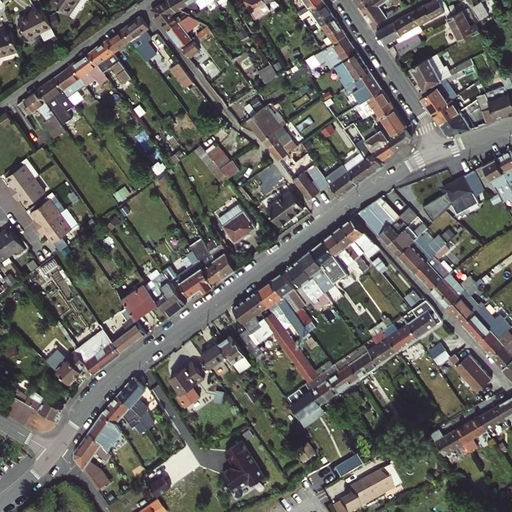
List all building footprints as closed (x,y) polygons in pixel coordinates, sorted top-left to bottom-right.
[(85,0),(58,0),(57,2),(74,14),(85,0)] [(177,10),(170,0),(167,0),(153,9),(161,20),(173,13),(177,10)] [(187,5),(184,0),(170,0),(177,10),(180,9),(187,5)] [(282,4),(279,0),(246,0),(257,19),(282,4)] [(324,0),(313,8),(324,25),(336,18),(324,0)] [(355,0),(361,8),(373,0),(355,0)] [(373,0),(361,8),(373,25),(395,12),(393,9),(386,13),(379,3),(384,0),(393,0),(396,3),(402,0),(373,0)] [(440,0),(432,0),(413,10),(421,25),(446,10),(440,0)] [(484,0),(470,0),(480,18),(491,12),(484,0)] [(29,36),(54,24),(44,5),(20,18),(29,36)] [(453,13),(449,15),(462,39),(481,28),(477,21),(471,25),(462,8),(453,13)] [(423,29),(421,25),(413,10),(395,20),(396,20),(406,39),(418,32),(423,29)] [(161,20),(168,29),(179,22),(173,13),(161,20)] [(150,27),(141,15),(124,27),(133,40),(147,59),(157,52),(148,40),(153,36),(148,29),(150,27)] [(186,24),(194,17),(190,15),(179,22),(168,29),(182,47),(192,39),(186,31),(189,29),(186,24)] [(434,24),(436,29),(448,22),(445,17),(434,24)] [(336,18),(324,25),(323,26),(329,35),(324,38),(329,46),(347,35),(336,18)] [(396,20),(377,31),(382,38),(386,43),(396,37),(399,42),(406,39),(396,20)] [(208,25),(195,36),(200,42),(213,32),(209,27),(208,25)] [(0,54),(20,48),(13,27),(0,31),(0,54)] [(124,27),(107,40),(122,61),(128,56),(122,47),(133,40),(124,27)] [(418,32),(406,39),(399,42),(395,45),(400,55),(423,42),(418,32)] [(347,35),(329,46),(323,49),(334,68),(337,66),(359,52),(347,35)] [(107,40),(90,52),(102,70),(112,63),(135,94),(142,89),(122,61),(107,40)] [(193,42),(184,49),(189,56),(199,49),(193,42)] [(490,47),(487,48),(491,59),(495,58),(490,47)] [(85,56),(73,64),(83,79),(88,85),(98,77),(102,83),(109,79),(102,70),(90,52),(85,56)] [(354,82),(357,80),(371,71),(359,52),(337,66),(345,77),(343,79),(348,86),(354,82)] [(416,74),(426,89),(461,68),(474,61),(472,55),(448,68),(438,52),(411,67),(413,69),(412,71),(414,74),(416,74)] [(482,58),(479,52),(472,55),(474,61),(482,58)] [(204,71),(215,68),(212,58),(201,61),(204,71)] [(195,78),(181,59),(172,66),(187,85),(195,78)] [(269,81),(281,73),(274,61),(262,69),(269,81)] [(73,64),(55,77),(59,82),(64,89),(66,91),(83,79),(73,64)] [(461,68),(426,89),(428,92),(422,96),(433,112),(452,98),(457,94),(447,82),(464,72),(461,68)] [(371,71),(357,80),(369,99),(383,89),(371,71)] [(488,122),(511,113),(511,80),(511,78),(509,71),(502,73),(505,82),(486,88),(477,92),(478,95),(488,122)] [(55,77),(39,88),(48,101),(64,89),(59,82),(55,77)] [(39,88),(18,103),(27,116),(39,107),(49,120),(46,122),(57,137),(68,129),(57,114),(51,105),(48,101),(39,88)] [(371,115),(378,113),(393,103),(383,89),(369,99),(351,109),(355,115),(364,109),(368,116),(371,115)] [(341,90),(334,95),(340,104),(347,99),(341,90)] [(256,101),(262,109),(269,104),(263,96),(256,101)] [(452,98),(433,112),(441,123),(452,116),(454,119),(463,113),(459,108),(452,98)] [(56,101),(51,105),(57,114),(62,110),(56,101)] [(249,120),(264,139),(264,140),(283,126),(286,124),(272,105),(270,102),(269,104),(262,109),(249,120)] [(396,108),(393,103),(378,113),(381,117),(396,108)] [(396,108),(381,117),(394,136),(406,128),(408,126),(401,116),(396,108)] [(452,116),(441,123),(447,132),(452,134),(472,128),(463,113),(454,119),(452,116)] [(13,119),(11,116),(7,119),(3,114),(1,115),(6,123),(13,119)] [(358,146),(361,150),(375,171),(384,165),(382,161),(367,140),(354,122),(345,128),(351,136),(358,146)] [(324,127),(327,135),(338,131),(335,123),(324,127)] [(264,140),(279,159),(290,152),(298,146),(292,138),(285,144),(279,136),(286,130),(283,126),(264,140)] [(411,135),(406,128),(394,136),(388,140),(396,151),(410,141),(411,135)] [(385,142),(388,140),(381,130),(379,131),(382,136),(381,137),(385,142)] [(396,151),(388,140),(385,142),(381,137),(382,136),(379,131),(378,132),(367,140),(382,161),(396,151)] [(358,146),(351,136),(346,140),(353,149),(358,146)] [(208,151),(216,160),(226,152),(219,143),(208,151)] [(202,144),(196,148),(226,185),(232,181),(231,179),(222,169),(216,160),(208,151),(202,144)] [(144,149),(138,153),(141,158),(147,154),(144,149)] [(375,171),(361,150),(354,155),(355,156),(357,160),(347,168),(358,184),(375,171)] [(511,151),(511,150),(496,158),(508,180),(511,177),(511,151)] [(299,163),(290,152),(279,159),(294,179),(307,170),(309,169),(313,166),(318,162),(312,154),(299,163)] [(357,160),(355,156),(344,164),(347,168),(357,160)] [(496,158),(484,164),(497,189),(498,190),(502,198),(509,194),(511,199),(511,185),(508,180),(496,158)] [(17,190),(39,174),(29,160),(11,173),(17,181),(12,184),(17,190)] [(234,160),(222,169),(231,179),(242,171),(234,160)] [(318,162),(313,166),(319,175),(324,171),(318,162)] [(156,178),(168,169),(170,167),(167,163),(153,174),(156,178)] [(358,184),(347,168),(344,164),(328,176),(331,181),(334,185),(341,196),(358,184)] [(497,189),(484,164),(477,168),(490,192),(497,189)] [(321,190),(307,170),(294,179),(306,196),(309,199),(321,190)] [(22,197),(26,194),(32,202),(50,189),(39,174),(17,190),(22,197)] [(293,189),(267,206),(281,225),(306,208),(293,189)] [(53,195),(35,208),(41,216),(37,219),(42,225),(64,210),(53,195)] [(361,211),(381,233),(394,221),(400,214),(382,196),(361,211)] [(235,241),(238,239),(240,240),(242,238),(242,236),(249,231),(251,232),(254,230),(254,228),(257,226),(240,203),(219,217),(235,241)] [(74,224),(64,210),(42,225),(46,231),(50,229),(56,237),(74,224)] [(353,216),(343,224),(365,251),(376,242),(353,216)] [(381,233),(391,244),(411,225),(406,220),(399,226),(394,221),(381,233)] [(391,244),(400,253),(415,240),(430,226),(425,221),(417,229),(412,224),(411,225),(391,244)] [(335,231),(356,258),(365,251),(343,224),(335,231)] [(28,248),(13,226),(0,234),(0,237),(11,253),(18,249),(21,253),(28,248)] [(359,262),(356,258),(335,231),(325,238),(337,254),(349,271),(357,282),(363,278),(359,274),(365,270),(359,262)] [(198,258),(214,283),(224,276),(205,239),(201,232),(194,236),(204,255),(198,258)] [(224,276),(237,268),(218,232),(205,239),(224,276)] [(110,235),(102,241),(107,248),(115,242),(110,235)] [(11,253),(0,237),(0,267),(6,263),(3,259),(11,253)] [(312,248),(330,274),(339,267),(332,257),(337,254),(325,238),(312,248)] [(171,280),(181,293),(187,289),(192,294),(202,287),(205,290),(214,283),(198,258),(190,244),(184,247),(188,253),(190,252),(196,262),(179,275),(172,266),(164,270),(171,280)] [(451,271),(455,268),(443,255),(451,248),(447,244),(436,254),(451,271)] [(312,248),(301,257),(314,276),(318,273),(329,288),(336,282),(331,276),(330,274),(312,248)] [(336,272),(340,277),(349,271),(337,254),(332,257),(339,267),(330,274),(331,276),(336,272)] [(451,271),(436,254),(417,272),(433,289),(451,271)] [(379,256),(373,261),(379,269),(385,264),(379,256)] [(314,276),(301,257),(289,267),(302,285),(317,306),(321,303),(318,298),(326,293),(314,276)] [(31,262),(36,268),(42,264),(37,258),(31,262)] [(42,267),(46,273),(58,264),(54,259),(42,267)] [(359,262),(365,270),(365,271),(369,267),(363,259),(359,262)] [(298,289),(302,285),(289,267),(274,278),(303,319),(306,324),(312,320),(302,306),(307,303),(298,289)] [(436,293),(448,306),(474,282),(476,280),(470,274),(461,282),(451,271),(433,289),(436,293)] [(342,281),(340,277),(336,272),(331,276),(336,282),(338,284),(342,281)] [(303,319),(274,278),(259,289),(270,304),(275,311),(283,323),(290,318),(295,324),(303,319)] [(161,294),(156,298),(158,302),(168,316),(187,302),(181,293),(171,280),(157,290),(161,294)] [(474,282),(448,306),(464,323),(477,312),(481,308),(486,304),(483,301),(480,304),(471,295),(479,288),(474,282)] [(158,302),(156,298),(146,284),(124,299),(136,317),(158,302)] [(415,304),(424,296),(417,287),(407,295),(415,304)] [(255,315),(263,309),(270,304),(259,289),(234,307),(249,328),(241,333),(255,354),(263,349),(259,343),(274,333),(308,381),(319,373),(283,323),(275,311),(268,315),(261,320),(260,318),(258,319),(255,315)] [(427,299),(418,305),(424,313),(408,323),(418,338),(442,321),(437,314),(434,317),(426,306),(430,304),(427,299)] [(275,311),(270,304),(263,309),(268,315),(275,311)] [(481,308),(477,312),(487,324),(492,320),(481,308)] [(487,324),(477,312),(464,323),(479,340),(504,318),(500,313),(492,320),(487,324)] [(479,340),(485,347),(499,335),(500,336),(511,326),(504,318),(479,340)] [(384,319),(369,329),(374,335),(384,329),(389,325),(384,319)] [(138,320),(113,339),(122,353),(148,333),(138,320)] [(110,322),(104,327),(111,337),(117,333),(110,322)] [(389,336),(398,330),(393,322),(389,325),(384,329),(389,336)] [(418,338),(408,323),(398,330),(389,336),(399,351),(418,338)] [(374,335),(373,336),(379,344),(370,350),(379,364),(399,351),(389,336),(384,329),(374,335)] [(485,347),(494,356),(506,344),(500,336),(499,335),(485,347)] [(80,339),(74,343),(77,348),(95,373),(99,370),(122,353),(113,339),(92,355),(80,339)] [(442,342),(430,350),(440,364),(452,356),(442,342)] [(202,355),(210,367),(228,354),(220,343),(202,355)] [(494,356),(504,367),(511,359),(511,350),(506,344),(494,356)] [(359,377),(379,364),(370,350),(366,345),(352,354),(350,352),(345,356),(350,363),(359,377)] [(263,349),(255,354),(258,358),(266,353),(263,349)] [(62,354),(52,364),(71,383),(83,371),(82,369),(87,364),(76,350),(67,359),(62,354)] [(482,392),(498,377),(473,351),(458,366),(482,392)] [(341,358),(343,361),(346,365),(350,363),(345,356),(341,358)] [(455,362),(452,356),(440,364),(444,370),(455,362)] [(181,394),(189,406),(206,395),(199,384),(212,376),(201,358),(173,375),(184,392),(181,394)] [(346,365),(343,361),(338,364),(337,363),(333,366),(332,364),(326,369),(340,390),(359,377),(350,363),(346,365)] [(308,381),(306,382),(309,386),(311,389),(321,403),(340,390),(326,369),(319,373),(308,381)] [(14,395),(35,406),(41,410),(57,418),(64,406),(32,389),(28,396),(17,390),(15,393),(11,391),(11,393),(14,395)] [(321,403),(311,389),(292,403),(301,417),(321,403)] [(353,395),(358,403),(364,399),(358,391),(353,395)] [(119,394),(104,412),(117,422),(123,415),(130,421),(133,419),(141,433),(148,428),(140,417),(142,415),(119,394)] [(14,395),(5,411),(25,423),(35,406),(14,395)] [(511,415),(511,396),(499,404),(507,418),(511,415)] [(480,415),(489,429),(507,418),(499,404),(480,415)] [(360,420),(354,411),(349,414),(356,424),(360,420)] [(480,434),(489,429),(480,415),(466,424),(470,431),(476,427),(480,434)] [(457,429),(465,442),(477,436),(480,434),(476,427),(470,431),(466,424),(457,429)] [(465,442),(457,429),(448,434),(444,427),(432,434),(446,454),(465,442)] [(484,437),(479,440),(485,449),(489,446),(484,437)] [(106,446),(103,440),(97,451),(111,462),(113,455),(113,454),(106,446)] [(243,440),(227,451),(234,462),(233,467),(255,458),(243,440)] [(305,445),(298,450),(304,458),(310,453),(305,445)] [(266,476),(255,458),(233,467),(224,473),(229,481),(227,482),(230,487),(232,485),(235,490),(250,480),(253,484),(266,476)] [(336,472),(341,479),(363,465),(358,458),(336,472)] [(338,502),(343,511),(352,511),(392,489),(381,469),(346,488),(350,496),(338,502)] [(160,494),(173,484),(166,473),(152,482),(160,494)] [(140,511),(163,511),(157,499),(140,511)]
